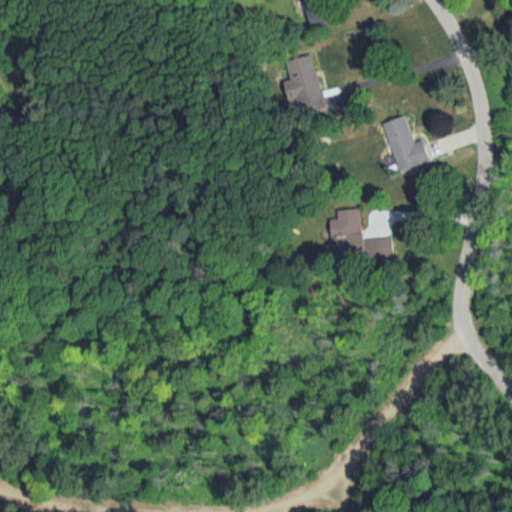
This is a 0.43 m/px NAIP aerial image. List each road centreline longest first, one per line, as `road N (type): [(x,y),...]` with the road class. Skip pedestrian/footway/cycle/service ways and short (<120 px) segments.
road 1 (track): [(461,320),(298,499),(178,505),(0,483)]
road 2 (residential): [(435,0),(464,38),(487,126),(461,320),(511,394)]
